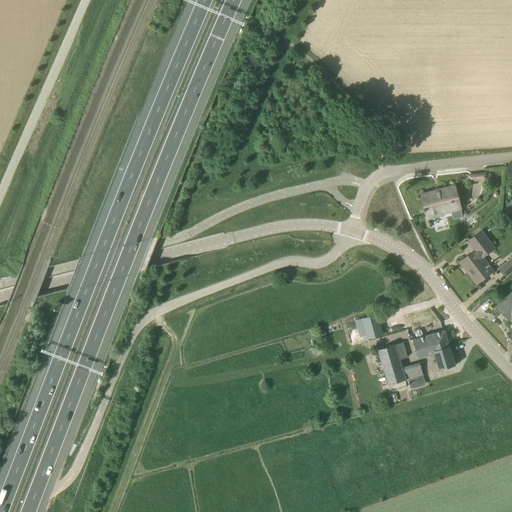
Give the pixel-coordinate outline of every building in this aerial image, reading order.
[(425,211),(427,215),(427,217),(460,209),(460,208),(461,208),(460,208),(464,207),(462,198),(458,199),(455,186),(433,192),(434,196),(422,199),(425,208),(423,209),(424,211),(425,211)] [(494,249),(481,232),(468,241),(475,250),(460,262),(477,284),(493,271),(482,258),(494,249)] [(506,276),(511,270),(511,257),(499,269),(506,276)] [(511,293),(497,308),(509,321),(511,319),(511,293)] [(368,339),(383,335),(377,314),(362,318),(368,339)] [(450,346),(445,330),(413,339),(416,350),(428,346),(432,345),(434,351),(450,346)] [(389,385),(423,375),(419,363),(402,368),(400,359),(407,357),(403,342),(378,350),(389,385)] [(434,351),(432,345),(428,346),(416,350),(418,358),(434,354),(439,370),(455,365),(453,358),(456,357),(455,352),(452,353),(450,346),(434,351)]
